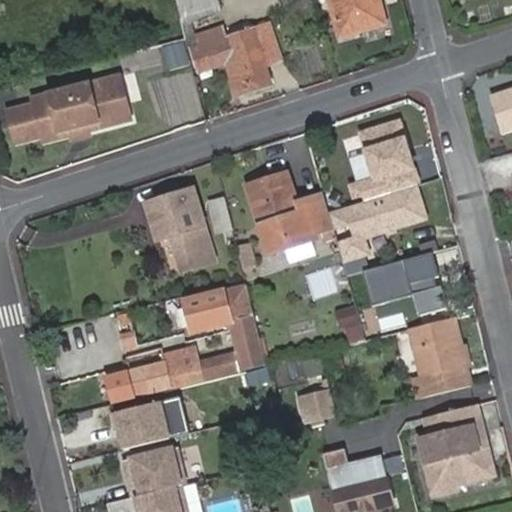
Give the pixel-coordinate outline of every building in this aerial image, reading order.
[(177,0),(183,22),(224,13),(221,0),(177,0)] [(330,0),(340,37),(385,24),(378,0),(330,0)] [(271,24),(254,29),(264,65),(282,60),(271,24)] [(193,48),(200,71),(228,62),(238,94),(269,84),(264,65),(254,29),(228,37),(225,26),(197,35),(200,46),(193,48)] [(131,121),(120,77),(34,99),(35,104),(9,111),(17,143),(43,136),(45,142),(67,136),(84,132),(131,121)] [(511,88),(493,97),(495,102),(511,95),(511,88)] [(511,95),(495,102),(506,129),(511,126),(511,95)] [(401,120),(358,134),(372,178),(348,186),(354,204),(421,183),(401,120)] [(67,136),(69,141),(86,137),(84,132),(67,136)] [(330,211),(325,195),(297,205),(288,175),(248,187),(260,225),(271,257),(317,241),(316,234),(335,228),(330,211)] [(354,204),(330,211),(335,228),(351,223),(355,236),(339,241),(346,264),(374,255),(369,240),(432,221),(421,183),(354,204)] [(180,194),(148,204),(159,240),(172,235),(182,270),(214,259),(195,191),(180,194)] [(233,228),(226,197),(209,201),(216,232),(233,228)] [(244,269),(259,267),(255,243),(240,246),(244,269)] [(434,254),(364,272),(374,307),(413,297),(418,318),(449,310),(434,254)] [(115,400),(264,362),(246,284),(184,300),(192,332),(231,321),(239,351),(193,363),(189,347),(163,353),(165,361),(109,376),(115,400)] [(337,309),(341,325),(361,321),(357,305),(337,309)] [(453,318),(410,329),(423,379),(414,381),(416,386),(446,373),(466,365),(453,318)] [(466,365),(446,373),(416,386),(419,400),(471,386),(466,365)] [(307,424),(340,415),(332,385),(299,394),(307,424)] [(164,401),(111,415),(120,451),(173,438),(164,401)] [(486,441),(477,405),(473,407),(477,427),(473,428),(477,443),(486,441)] [(473,407),(425,418),(431,439),(421,441),(433,490),(459,485),(457,480),(494,471),(486,441),(477,443),(473,428),(477,427),(473,407)] [(175,445),(121,459),(131,498),(185,484),(175,445)] [(346,445),(323,450),(327,467),(350,462),(346,445)] [(358,511),(393,504),(382,454),(350,462),(327,467),(337,511),(358,511)] [(192,511),(185,484),(131,498),(107,504),(108,511),(192,511)]
